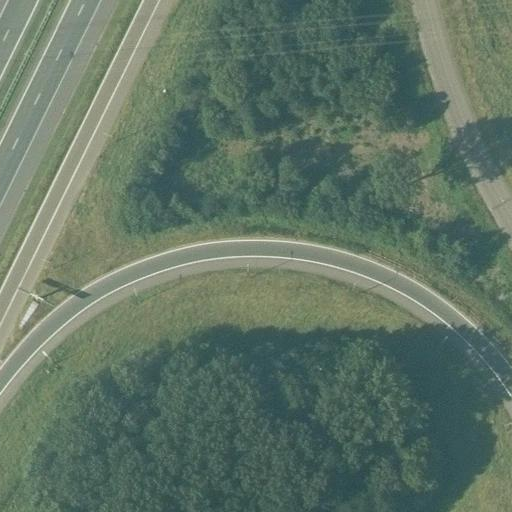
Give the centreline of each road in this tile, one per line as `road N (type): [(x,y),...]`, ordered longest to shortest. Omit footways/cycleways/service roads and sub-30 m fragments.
road 1 (motorway): [(0,381),(64,312),(126,276),(211,250),(281,248),(398,282),(460,325),(511,382)]
road 2 (motorway): [(0,310),(151,0)]
road 3 (motorway): [(511,230),(450,109),(416,0)]
road 4 (motorway): [(0,176),(87,0)]
